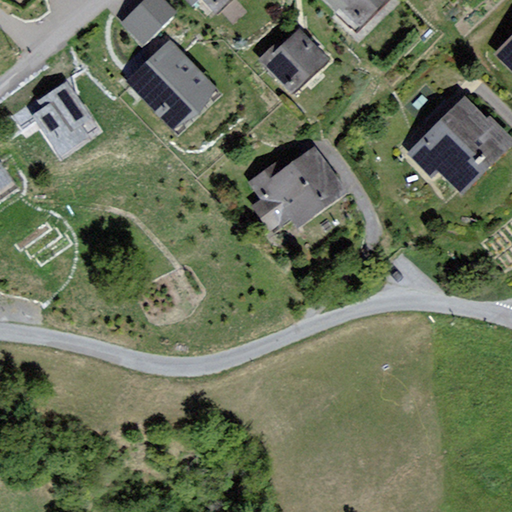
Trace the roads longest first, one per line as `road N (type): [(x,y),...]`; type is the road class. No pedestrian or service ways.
road 1 (unclassified): [(511,319),(459,304),(397,300),(330,317),(246,353),(182,366),(0,330)]
road 2 (residential): [(100,0),(0,85)]
